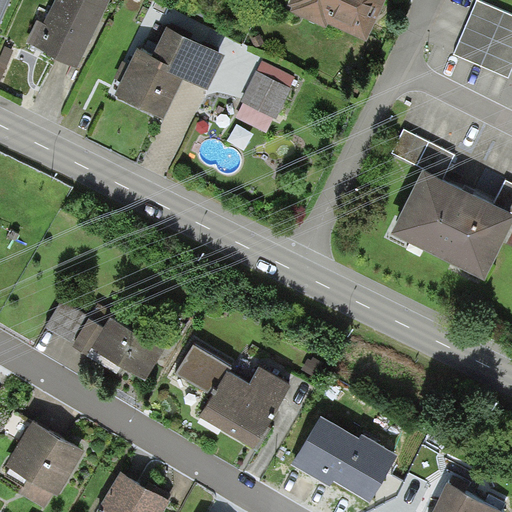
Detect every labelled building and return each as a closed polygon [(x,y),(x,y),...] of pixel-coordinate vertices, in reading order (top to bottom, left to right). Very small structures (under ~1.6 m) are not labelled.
[(106,0),(52,0),(39,29),(31,25),(24,41),(36,47),(35,49),(51,57),(55,49),(78,60),(89,36),(106,0)] [(287,0),(287,2),(292,4),(291,7),(326,24),(328,19),(367,37),(383,0),(287,0)] [(511,67),(511,10),(487,0),(476,0),(455,51),(509,73),(511,67)] [(226,44),(167,16),(153,45),(139,38),(116,86),(164,109),(184,68),(209,80),(226,44)] [(295,73),(263,57),(258,67),(257,66),(241,97),(244,99),(236,114),(266,129),(274,113),(276,114),(291,84),(290,83),(295,73)] [(447,167),(455,151),(405,126),(393,151),(419,164),(424,156),(447,167)] [(447,167),(424,156),(419,164),(392,220),(485,266),(511,211),(511,199),(498,193),(472,180),(447,167)] [(511,179),(507,177),(498,193),(511,199),(511,179)] [(87,309),(62,294),(46,322),(71,336),(87,309)] [(123,357),(146,370),(165,336),(111,306),(105,317),(91,340),(123,357)] [(91,340),(105,317),(89,308),(72,338),(88,347),(91,340)] [(267,419),(291,376),(259,358),(250,373),(230,361),(232,358),(195,337),(176,369),(212,389),(199,411),(254,442),(267,419)] [(361,429),(323,408),(293,460),(330,482),(334,475),(368,494),(396,445),(363,426),(361,429)] [(85,442),(33,412),(6,458),(29,472),(19,488),(45,503),(55,486),(58,488),(76,459),(85,442)] [(163,487),(121,463),(96,506),(106,511),(159,511),(171,492),(163,487)] [(504,511),(508,504),(448,472),(426,511),(504,511)]
